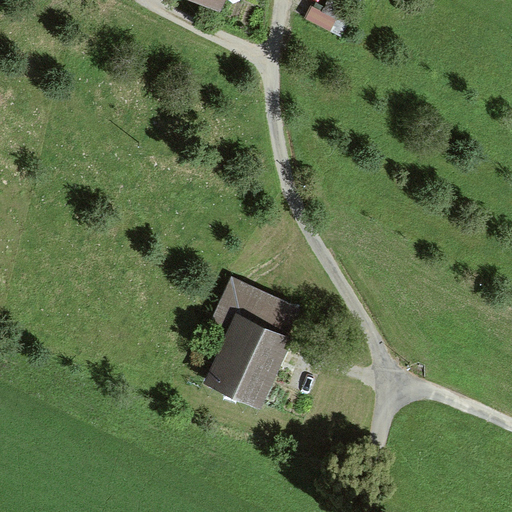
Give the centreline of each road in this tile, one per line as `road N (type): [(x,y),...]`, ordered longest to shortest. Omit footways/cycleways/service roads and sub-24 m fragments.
road 1 (track): [(356,511),(375,454),(385,376),(373,337),(305,228),(280,167),(265,64),(279,0)]
road 2 (track): [(385,376),(511,428)]
road 3 (track): [(265,64),(151,0)]
